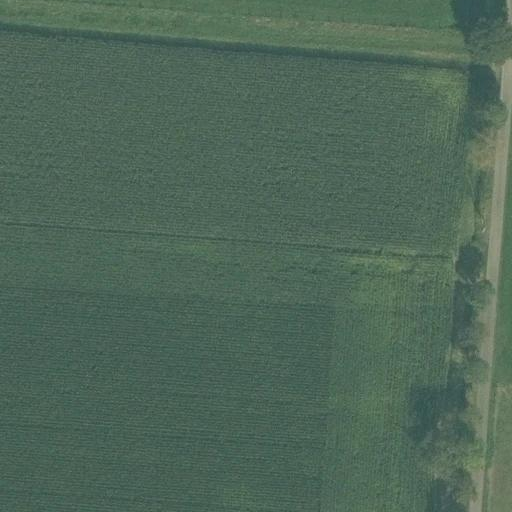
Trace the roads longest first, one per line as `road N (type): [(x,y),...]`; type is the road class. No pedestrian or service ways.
road 1 (track): [(0,30),(509,71)]
road 2 (unclassified): [(511,43),(476,511)]
